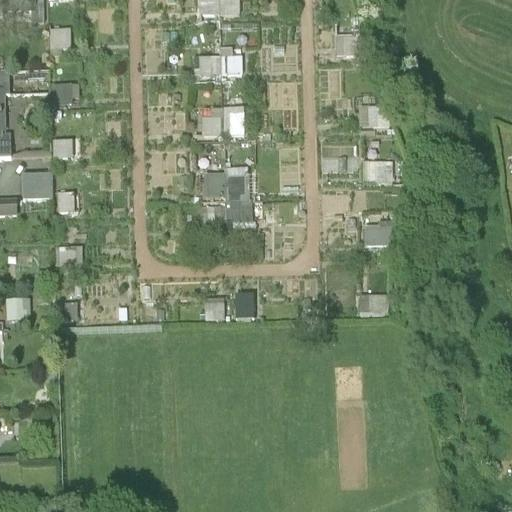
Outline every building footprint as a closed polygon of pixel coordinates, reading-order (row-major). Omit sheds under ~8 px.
[(0,0),(0,16),(37,14),(36,0),(0,0)] [(239,0),(197,0),(198,18),(240,16),(239,0)] [(198,58),(198,76),(243,75),(242,49),(219,49),(219,58),(198,58)] [(0,94),(2,94),(11,94),(10,75),(0,74),(0,94)] [(76,104),(75,85),(50,86),(51,104),(76,104)] [(359,109),(361,128),(371,127),(368,108),(359,109)] [(211,120),(200,119),(200,137),(243,138),(243,110),(211,109),(211,120)] [(9,140),(3,140),(0,139),(0,175),(10,175),(9,140)] [(392,185),(393,163),(368,163),(367,185),(392,185)] [(231,227),(249,226),(246,172),(203,174),(204,200),(229,199),(231,227)] [(52,179),(23,179),(24,204),(52,203),(52,179)] [(57,213),(75,214),(76,196),(57,196),(57,213)] [(229,226),(228,200),(211,201),(212,227),(229,226)] [(0,204),(0,223),(19,223),(19,204),(0,204)] [(55,250),(56,269),(83,268),(82,249),(55,250)] [(234,297),(235,320),(254,320),(253,296),(234,297)] [(383,297),(358,299),(359,318),(384,316),(383,297)] [(225,320),(233,320),(232,300),(224,300),(225,320)] [(205,321),(223,321),(222,301),(204,302),(205,321)] [(30,305),(7,306),(8,328),(24,327),(24,321),(30,321),(30,305)]
